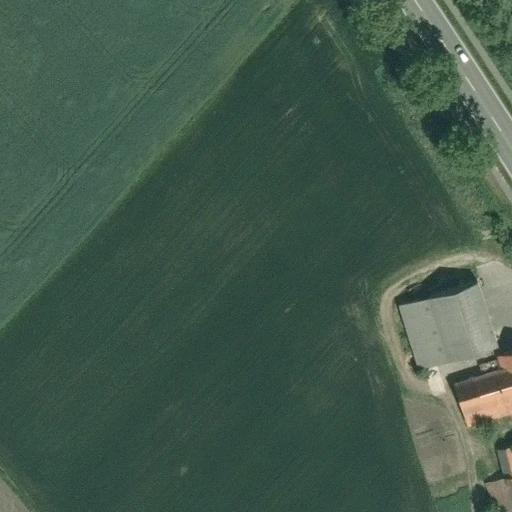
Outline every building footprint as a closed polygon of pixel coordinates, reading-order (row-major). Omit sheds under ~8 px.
[(375,179),(354,198),(372,218),(393,198),(375,179)] [(472,279),(401,303),(422,367),(493,343),(472,279)] [(511,348),(493,354),(497,365),(511,406),(511,410),(511,348)] [(465,421),(511,406),(497,365),(451,380),(465,421)] [(495,446),(503,474),(511,471),(511,447),(510,442),(495,446)] [(511,471),(503,474),(487,479),(496,511),(505,511),(511,510),(511,471)]
